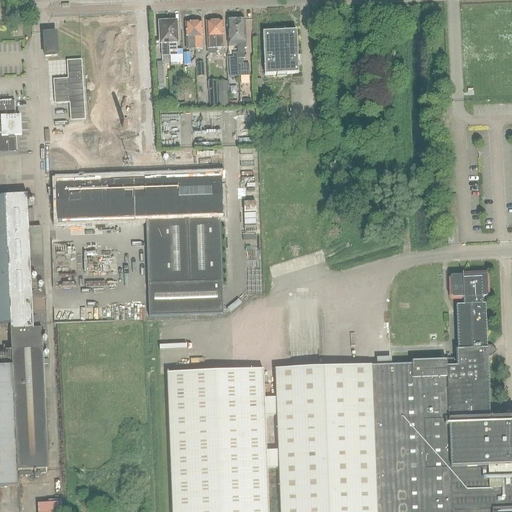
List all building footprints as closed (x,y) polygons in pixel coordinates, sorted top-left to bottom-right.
[(235,21),(237,46),(237,54),(237,59),(245,59),(244,49),(246,49),(244,21),(243,21),(243,19),(236,20),(237,21),(235,21)] [(237,46),(235,21),(234,21),(234,20),(228,20),(228,22),(227,22),(228,47),(237,46)] [(195,51),(195,50),(195,54),(202,54),(201,40),(203,40),(202,22),(193,23),(195,51)] [(216,50),(214,22),(206,22),(207,40),(209,39),(209,50),(216,50)] [(214,22),(216,50),(222,49),(222,39),(223,39),(223,22),(214,22)] [(169,57),(167,23),(159,23),(160,46),(161,46),(161,57),(162,62),(162,63),(170,63),(169,57)] [(176,23),(167,23),(169,57),(178,56),(176,23)] [(195,51),(193,23),(185,23),(186,41),(188,41),(188,51),(195,51)] [(264,76),(298,74),(296,32),(262,34),(264,76)] [(58,34),(44,34),(45,60),(60,59),(58,34)] [(229,78),(234,77),(234,72),(238,71),(237,59),(237,54),(233,54),(233,58),(228,59),(229,78)] [(69,104),(70,121),(85,121),(82,60),(66,61),(67,79),(53,80),(54,105),(69,104)] [(248,64),(238,65),(239,77),(249,76),(248,64)] [(228,105),(227,81),(218,82),(219,106),(228,105)] [(218,108),(217,82),(208,83),(210,108),(218,108)] [(0,152),(17,152),(16,137),(21,137),(20,116),(15,116),(14,102),(15,102),(15,101),(0,102),(0,152)] [(198,179),(186,180),(80,183),(56,184),(57,224),(146,220),(150,317),(222,314),(219,218),(222,218),(221,178),(198,179)] [(46,325),(44,289),(38,289),(37,284),(44,284),(43,262),(42,246),(40,246),(40,243),(42,243),(41,228),(29,228),(28,196),(0,196),(0,325),(10,325),(11,331),(12,361),(0,362),(0,511),(3,511),(2,487),(18,487),(17,471),(48,470),(41,330),(46,330),(45,325),(46,325)] [(411,365),(371,367),(274,370),(276,399),(264,399),(263,371),(167,374),(171,511),(511,511),(511,418),(489,419),(487,350),(485,305),(482,305),(482,298),(485,298),(486,297),(487,296),(486,277),(486,276),(485,276),(484,276),(462,276),(453,277),(451,277),(450,277),(450,278),(450,296),(450,298),(451,298),(452,299),(453,299),(462,298),(463,306),(456,306),(457,351),(455,351),(456,367),(447,368),(446,361),(411,362),(411,365)]
